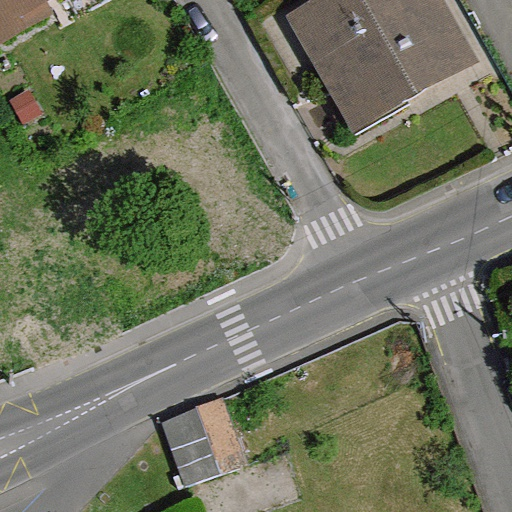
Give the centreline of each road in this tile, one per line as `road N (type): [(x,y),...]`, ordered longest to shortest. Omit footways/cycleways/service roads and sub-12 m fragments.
road 1 (tertiary): [(48,426),(361,280)]
road 2 (residential): [(361,280),(205,0)]
road 3 (residential): [(511,469),(429,248)]
